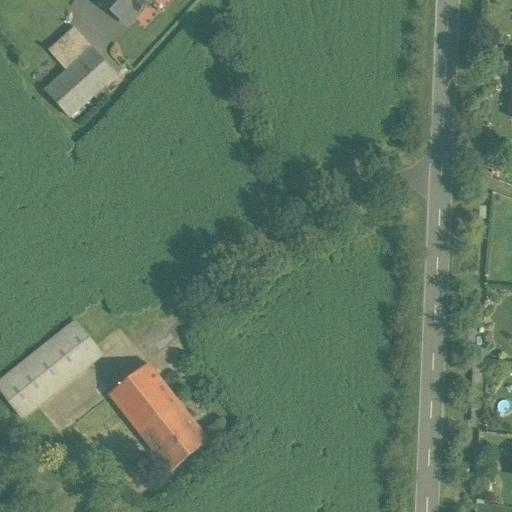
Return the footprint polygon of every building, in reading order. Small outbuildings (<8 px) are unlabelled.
[(100,0),(127,24),(149,0),(100,0)] [(117,74),(75,27),(49,50),(68,72),(46,92),(69,117),(117,74)] [(77,322),(0,383),(0,389),(23,419),(103,355),(77,322)] [(149,364),(110,395),(131,422),(170,390),(149,364)] [(170,390),(131,422),(171,472),(210,441),(170,390)]
